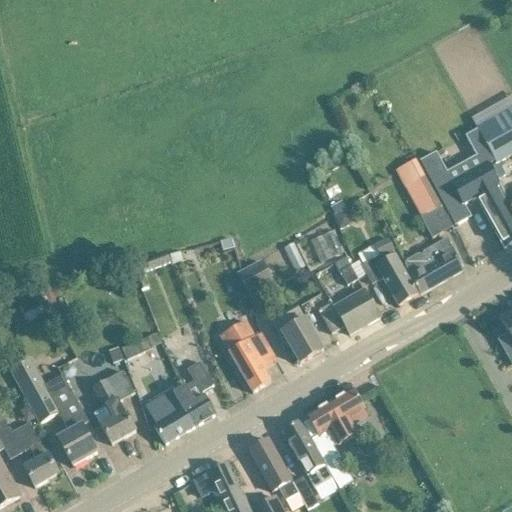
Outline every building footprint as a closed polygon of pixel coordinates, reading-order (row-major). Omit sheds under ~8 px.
[(511,112),(477,132),(494,163),(494,164),(495,166),(511,156),(511,112)] [(477,132),(465,138),(483,170),(488,167),(494,164),(494,163),(477,132)] [(498,189),(488,167),(483,170),(451,187),(463,208),(476,201),(504,250),(511,245),(511,219),(496,191),(498,189)] [(452,231),(423,173),(410,179),(413,185),(405,189),(432,241),(452,231)] [(347,211),(332,216),(338,232),(348,228),(351,221),(347,211)] [(299,231),(306,255),(318,251),(310,228),(299,231)] [(408,282),(395,259),(396,259),(393,254),(394,253),(388,241),(374,248),(380,258),(362,268),(372,287),(383,281),(389,292),(399,310),(418,299),(408,282)] [(462,274),(454,255),(447,241),(434,248),(439,255),(425,263),(422,257),(418,256),(406,263),(405,267),(411,279),(420,298),(462,274)] [(183,263),(180,254),(167,257),(131,270),(139,293),(148,290),(143,276),(169,266),(183,263)] [(358,282),(345,260),(334,266),(347,288),(358,282)] [(273,286),(262,263),(237,276),(249,298),(273,286)] [(380,321),(370,303),(364,293),(335,311),(332,307),(319,315),(323,321),(332,338),(345,331),(350,338),(380,321)] [(271,325),(272,326),(282,344),(285,342),(300,367),(323,353),(298,310),(271,325)] [(511,315),(501,322),(511,342),(511,315)] [(276,364),(266,347),(260,336),(254,340),(245,324),(220,339),(229,354),(228,355),(242,379),(253,396),(271,385),(263,372),(276,364)] [(122,353),(126,363),(152,351),(147,341),(122,353)] [(203,353),(210,367),(223,360),(216,346),(203,353)] [(123,363),(119,350),(108,354),(113,367),(123,363)] [(30,361),(10,372),(40,427),(59,416),(69,435),(59,440),(64,448),(62,449),(73,470),(97,456),(86,436),(82,429),(89,425),(63,378),(45,388),(30,361)] [(173,397),(194,431),(215,418),(202,396),(214,389),(199,365),(187,372),(194,384),(185,389),(173,396),(173,397)] [(135,396),(125,379),(122,374),(93,391),(103,410),(94,415),(112,448),(136,435),(119,405),(135,396)] [(367,419),(363,412),(353,394),(308,420),(322,445),(334,438),(339,447),(358,437),(352,428),(367,419)] [(165,448),(194,431),(173,397),(166,401),(168,404),(149,415),(157,427),(154,429),(165,448)] [(0,444),(3,450),(10,463),(21,456),(19,452),(28,447),(37,463),(24,471),(35,491),(59,477),(47,457),(47,458),(30,426),(11,436),(0,415),(0,444)] [(310,442),(300,424),(282,435),(292,452),(314,490),(331,480),(325,468),(310,442)] [(299,496),(293,486),(278,460),(268,442),(249,454),(273,495),(280,491),(287,504),(299,496)] [(0,510),(19,500),(9,482),(0,465),(0,510)] [(249,511),(226,466),(193,484),(203,500),(214,495),(223,511),(249,511)] [(293,486),(299,496),(308,511),(318,506),(302,480),(293,486)] [(256,511),(281,511),(275,499),(255,510),(256,511)]
